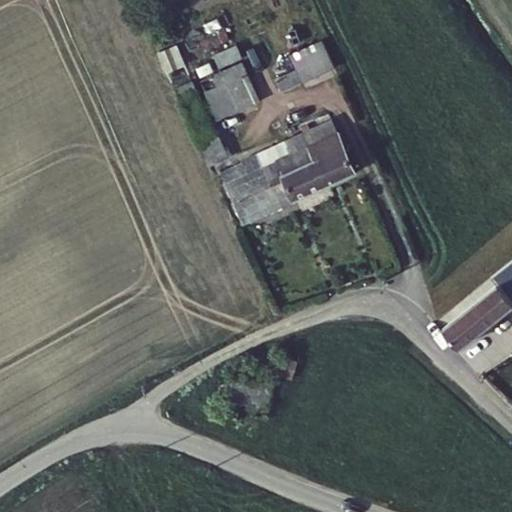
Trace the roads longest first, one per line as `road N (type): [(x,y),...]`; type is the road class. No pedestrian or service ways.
road 1 (unclassified): [(511,419),(415,327),(364,304),(225,354),(166,388),(122,429)]
road 2 (unclassified): [(122,429),(205,449),(359,511)]
road 3 (unclassified): [(0,486),(80,439),(122,429)]
